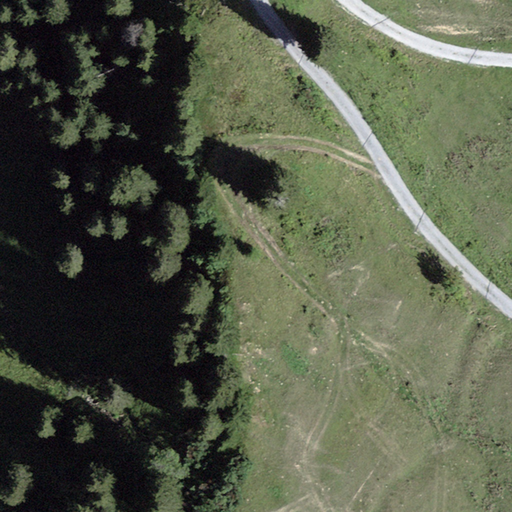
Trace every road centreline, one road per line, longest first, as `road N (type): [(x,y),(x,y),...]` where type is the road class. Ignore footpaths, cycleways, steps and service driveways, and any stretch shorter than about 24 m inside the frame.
road 1 (track): [(511,321),(258,0)]
road 2 (track): [(351,0),(395,35),(511,57)]
